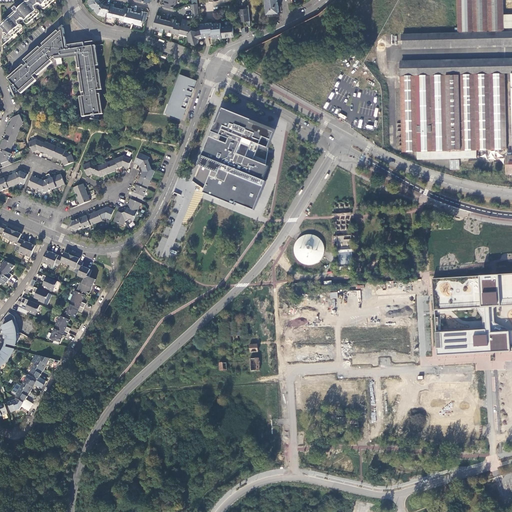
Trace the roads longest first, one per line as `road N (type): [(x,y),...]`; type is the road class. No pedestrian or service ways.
road 1 (residential): [(339,143),(264,260),(108,411),(86,450),(70,511)]
road 2 (residential): [(492,468),(487,364),(303,370),(293,377),(294,477)]
road 3 (secondary): [(511,195),(416,172),(231,68),(214,67)]
road 4 (track): [(154,390),(176,462),(204,497),(217,504),(324,506)]
road 5 (residential): [(113,247),(116,282),(29,426),(18,435),(0,431)]
road 6 (residential): [(492,468),(397,495),(294,477)]
road 7 (secondary): [(339,143),(442,199),(511,214)]
road 8 (secondary): [(214,67),(339,143)]
road 9 (secondary): [(214,67),(231,49),(326,0)]
